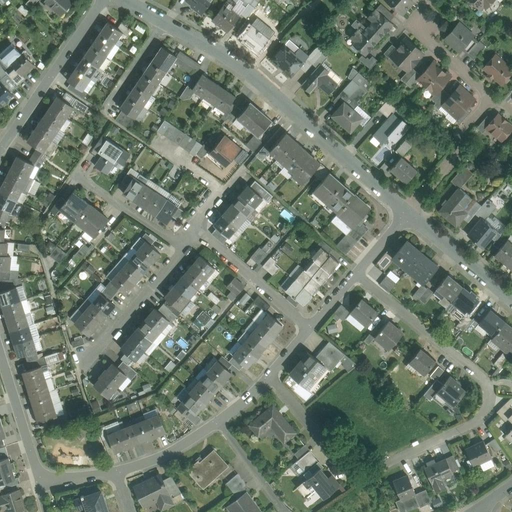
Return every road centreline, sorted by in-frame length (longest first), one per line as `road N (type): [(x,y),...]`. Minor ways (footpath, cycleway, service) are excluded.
road 1 (residential): [(356,274),(481,380),(488,396),(481,418),(365,475),(347,468),(267,376)]
road 2 (residential): [(164,20),(248,74),(407,215)]
road 3 (residential): [(407,215),(457,159),(460,134),(490,97),(416,18)]
road 4 (residential): [(105,0),(0,148)]
road 5 (residential): [(77,368),(183,247)]
road 6 (residential): [(196,227),(307,329)]
road 7 (residential): [(0,353),(41,481)]
road 8 (residential): [(407,215),(511,300)]
road 9 (residential): [(183,247),(74,174)]
